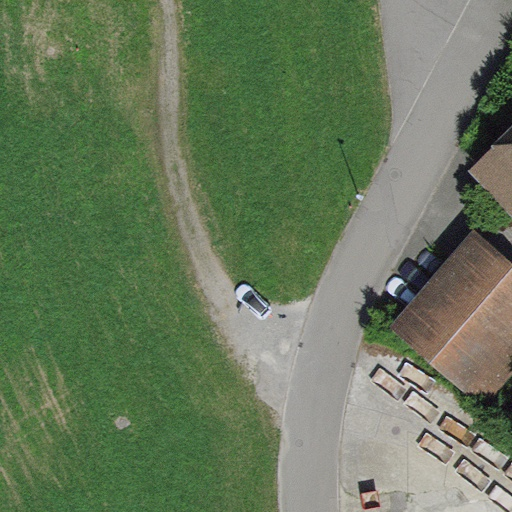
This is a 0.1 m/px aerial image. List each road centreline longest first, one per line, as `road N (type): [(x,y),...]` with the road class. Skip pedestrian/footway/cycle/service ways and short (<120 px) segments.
road 1 (residential): [(309,511),(312,402),(323,349),(449,91)]
road 2 (track): [(164,0),(183,194),(202,255),(228,301),(259,330),(323,349)]
